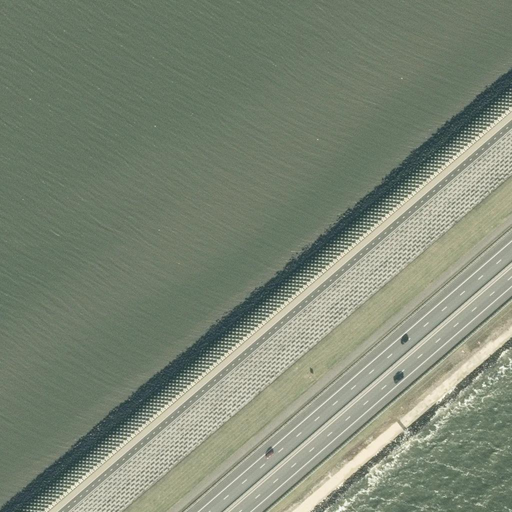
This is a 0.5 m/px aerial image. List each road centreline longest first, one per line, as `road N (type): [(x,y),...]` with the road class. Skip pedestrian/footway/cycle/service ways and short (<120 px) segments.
road 1 (motorway): [(511,247),(205,511)]
road 2 (motorway): [(235,511),(511,273)]
